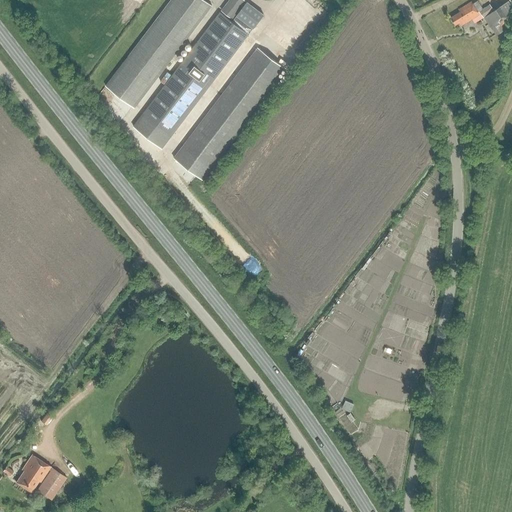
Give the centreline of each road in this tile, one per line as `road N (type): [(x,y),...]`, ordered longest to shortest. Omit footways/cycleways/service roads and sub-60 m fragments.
road 1 (primary): [(367,511),(283,386),(0,32)]
road 2 (unclassified): [(338,511),(269,402),(0,72)]
road 3 (unclassified): [(410,511),(446,316),(458,186),(441,94),(400,0)]
